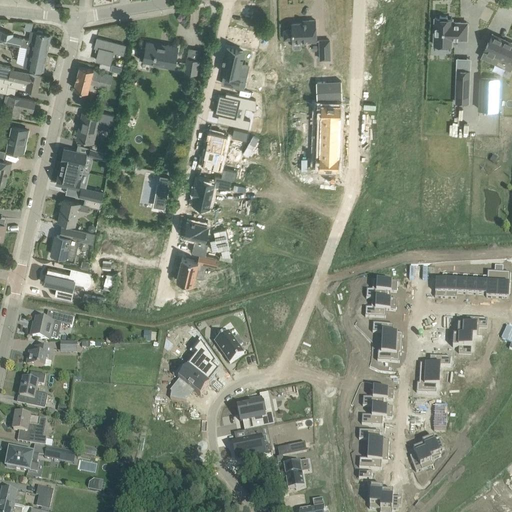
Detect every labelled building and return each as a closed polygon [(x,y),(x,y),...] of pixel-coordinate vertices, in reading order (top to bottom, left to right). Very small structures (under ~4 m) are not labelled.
[(382,18),(382,34),(387,34),(387,36),(411,37),(411,19),(407,19),(407,16),(393,16),(393,19),(382,18)] [(435,18),(434,45),(451,45),(451,39),(466,39),(467,23),(452,22),(447,22),(447,18),(447,16),(439,16),(439,18),(435,18)] [(316,41),(316,20),(302,21),(302,23),(292,23),(292,30),(284,30),(284,39),(292,39),(292,40),(308,39),(308,42),(316,41)] [(47,55),(51,35),(31,31),(29,40),(13,36),(13,34),(2,32),(0,42),(26,47),(26,45),(28,45),(28,46),(34,47),(33,52),(47,55)] [(124,54),(126,46),(97,38),(95,47),(100,48),(96,60),(110,64),(113,51),(124,54)] [(320,59),(331,59),(330,39),(319,40),(320,59)] [(484,51),(484,53),(496,58),(494,63),(510,70),(511,65),(511,43),(505,40),(501,48),(489,42),(484,51)] [(167,47),(147,43),(146,48),(141,47),(139,60),(158,63),(158,65),(174,67),(177,47),(167,45),(167,47)] [(43,71),(47,55),(33,52),(34,47),(28,46),(28,45),(26,45),(26,47),(28,48),(25,63),(29,64),(28,67),(43,71)] [(227,47),(221,72),(224,72),(233,75),(231,86),(244,89),(247,76),(239,74),(241,63),(244,51),(227,47)] [(371,47),(370,73),(383,73),(384,47),(371,47)] [(192,73),(197,74),(200,60),(199,60),(187,58),(184,72),(185,72),(184,77),(191,78),(192,73)] [(0,76),(8,79),(11,67),(0,64),(0,76)] [(112,64),(111,69),(120,72),(122,66),(112,64)] [(113,75),(89,69),(80,66),(74,88),(88,92),(90,83),(98,85),(98,87),(109,90),(113,75)] [(29,75),(11,70),(9,79),(8,79),(0,76),(0,91),(6,93),(8,85),(37,92),(40,76),(29,74),(29,75)] [(457,70),(456,102),(468,102),(469,71),(457,70)] [(496,110),(498,79),(481,78),(479,109),(496,110)] [(341,81),(316,82),(317,99),(342,98),(341,81)] [(218,100),(215,114),(218,115),(229,118),(228,124),(248,128),(250,120),(244,118),(236,117),(239,106),(246,108),(256,110),(256,99),(226,92),(225,95),(222,95),(222,94),(221,94),(220,100),(218,100)] [(6,108),(5,113),(19,116),(21,106),(26,107),(25,109),(27,109),(27,108),(32,109),(32,110),(33,111),(35,101),(9,95),(7,101),(6,101),(4,102),(3,105),(4,107),(6,108)] [(316,103),(316,115),(321,115),(321,114),(340,115),(340,116),(341,104),(316,103)] [(81,128),(79,139),(93,143),(98,122),(112,125),(114,115),(100,112),(99,117),(83,113),(80,128),(81,128)] [(321,124),(321,125),(340,125),(340,116),(340,115),(321,114),(321,115),(321,124)] [(316,124),(316,135),(339,135),(340,125),(321,125),(321,124),(316,124)] [(28,131),(28,130),(12,127),(7,149),(23,152),(26,142),(24,142),(27,131),(28,131)] [(234,128),(232,137),(246,140),(248,132),(234,128)] [(438,128),(438,143),(462,144),(462,129),(438,128)] [(207,141),(206,146),(224,151),(228,135),(209,130),(206,141),(207,141)] [(316,135),(316,145),(339,146),(339,135),(316,135)] [(315,155),(339,156),(339,155),(339,146),(316,145),(315,155)] [(203,155),(201,164),(220,168),(224,151),(206,146),(204,155),(203,155)] [(90,147),(88,155),(102,159),(104,151),(90,147)] [(62,161),(61,165),(63,165),(62,166),(82,170),(86,153),(65,148),(62,160),(64,160),(63,161),(62,161)] [(0,183),(4,185),(7,175),(8,170),(10,171),(12,162),(4,161),(6,151),(0,149),(0,183)] [(315,155),(314,166),(339,167),(339,155),(339,156),(315,155)] [(121,160),(119,167),(134,170),(136,163),(121,160)] [(104,185),(107,166),(94,163),(91,182),(104,185)] [(59,171),(56,183),(78,188),(82,170),(62,166),(62,167),(61,167),(60,170),(61,171),(61,172),(59,171)] [(221,176),(232,179),(235,180),(237,171),(223,168),(221,176)] [(158,183),(154,206),(164,208),(170,177),(160,175),(158,183)] [(195,194),(193,203),(209,206),(214,186),(229,189),(232,179),(221,176),(216,175),(214,182),(199,178),(197,187),(195,187),(193,193),(195,194)] [(81,186),(79,196),(85,198),(101,201),(102,201),(104,191),(81,186)] [(99,209),(101,201),(85,198),(83,205),(79,204),(80,203),(64,200),(61,209),(64,210),(61,221),(59,221),(75,225),(78,212),(86,214),(88,207),(99,209)] [(185,232),(184,236),(186,236),(195,238),(192,252),(199,254),(206,255),(208,244),(204,243),(208,225),(188,221),(186,228),(185,232)] [(74,261),(79,240),(93,243),(95,233),(86,231),(71,228),(69,238),(57,235),(55,242),(54,242),(51,254),(65,257),(65,259),(74,261)] [(182,257),(177,280),(193,284),(195,276),(197,268),(200,269),(201,263),(206,264),(217,267),(219,259),(206,255),(199,254),(198,261),(182,257)] [(48,269),(45,278),(54,281),(51,290),(65,293),(69,276),(76,277),(78,281),(80,279),(81,274),(79,273),(80,270),(64,267),(62,272),(48,269)] [(486,296),(486,298),(497,299),(499,267),(495,267),(495,273),(487,273),(487,278),(487,284),(487,296),(486,296)] [(499,267),(497,299),(509,299),(510,274),(503,274),(503,268),(499,267)] [(367,291),(366,301),(372,301),(372,300),(387,301),(387,294),(397,294),(397,283),(395,283),(396,274),(386,278),(385,282),(373,282),(372,292),(367,291)] [(436,282),(435,298),(446,299),(447,282),(447,276),(443,276),(442,282),(436,282)] [(447,282),(446,299),(456,299),(457,295),(456,295),(457,283),(457,277),(453,276),(453,282),(447,282)] [(457,283),(456,295),(457,295),(466,295),(467,283),(467,277),(463,277),(463,283),(457,283)] [(467,283),(466,295),(477,296),(477,284),(477,278),(473,277),(473,284),(467,283)] [(477,284),(477,296),(486,296),(487,296),(487,284),(487,278),(483,278),(483,284),(477,284)] [(366,309),(365,319),(386,320),(386,312),(396,313),(396,301),(387,301),(372,300),(372,301),(371,310),(366,309)] [(32,328),(30,336),(50,341),(50,339),(57,341),(61,325),(71,327),(73,319),(58,315),(56,323),(51,322),(37,319),(35,329),(32,328)] [(457,337),(472,338),(479,339),(479,338),(479,328),(487,329),(487,320),(467,319),(466,326),(458,326),(457,337)] [(373,325),(373,334),(383,335),(383,344),(402,345),(403,335),(393,334),(394,326),(373,325)] [(144,332),(144,341),(156,342),(157,333),(144,332)] [(229,332),(214,342),(227,361),(230,364),(244,354),(239,347),(243,344),(238,337),(237,337),(234,340),(229,332)] [(453,336),(453,348),(459,348),(459,355),(471,355),(472,349),(472,338),(457,337),(453,336)] [(196,358),(188,367),(209,384),(219,372),(216,370),(213,367),(217,362),(212,358),(213,357),(201,339),(200,339),(195,346),(198,348),(194,354),(197,356),(196,358)] [(77,354),(77,343),(61,343),(61,353),(77,354)] [(378,354),(378,363),(379,363),(389,363),(399,364),(400,356),(401,356),(402,345),(383,344),(380,344),(379,354),(378,354)] [(29,356),(27,365),(43,368),(45,361),(50,362),(52,350),(36,347),(35,353),(31,353),(31,357),(29,356)] [(420,364),(420,375),(440,376),(439,376),(440,367),(450,367),(451,358),(430,357),(430,365),(420,364)] [(171,393),(170,399),(182,401),(183,395),(186,392),(189,388),(194,392),(200,397),(210,385),(209,384),(188,367),(179,379),(180,379),(170,392),(171,393)] [(26,405),(36,407),(45,409),(48,393),(36,392),(38,383),(44,384),(45,376),(31,374),(29,381),(24,380),(20,397),(28,399),(26,405)] [(417,384),(417,394),(436,395),(437,387),(440,387),(440,386),(439,386),(439,376),(440,377),(440,376),(420,375),(419,384),(417,384)] [(363,399),(363,408),(373,409),(373,408),(383,409),(383,408),(384,401),(393,402),(394,391),(373,390),(374,390),(374,400),(367,399),(363,399)] [(251,405),(238,408),(241,423),(243,422),(253,420),(254,430),(260,429),(275,426),(272,412),(266,413),(264,413),(262,402),(264,401),(269,400),(268,394),(260,395),(260,398),(250,401),(251,405)] [(362,417),(362,426),(382,427),(383,420),(392,420),(393,409),(383,408),(383,409),(373,408),(373,409),(373,418),(362,417)] [(16,415),(14,431),(32,434),(30,444),(45,446),(52,447),(53,441),(46,440),(47,437),(44,437),(38,436),(41,419),(16,415)] [(236,442),(232,443),(236,460),(265,454),(260,429),(254,430),(246,432),(247,432),(248,440),(236,442)] [(359,432),(359,441),(369,442),(369,451),(368,451),(388,452),(389,441),(379,441),(380,433),(359,432)] [(433,438),(422,442),(424,446),(430,461),(431,461),(441,457),(439,452),(444,450),(440,438),(434,440),(433,438)] [(320,443),(294,448),(296,457),(322,453),(320,443)] [(416,455),(410,457),(416,473),(422,471),(422,472),(433,467),(431,461),(430,461),(424,446),(414,450),(416,455)] [(66,463),(68,453),(47,449),(45,459),(66,463)] [(33,455),(33,454),(10,450),(6,467),(30,472),(32,463),(37,464),(39,456),(33,455)] [(360,460),(359,469),(381,471),(382,463),(388,463),(388,452),(368,451),(369,451),(368,461),(360,460)] [(292,466),(284,465),(285,476),(286,476),(286,479),(288,490),(296,491),(305,487),(303,476),(302,473),(300,462),(292,466)] [(493,483),(485,490),(492,495),(498,488),(493,483)] [(38,487),(37,496),(44,498),(41,509),(50,510),(54,491),(38,487)] [(370,487),(369,510),(380,511),(381,511),(382,492),(382,488),(370,487)] [(2,488),(0,497),(0,510),(1,511),(3,511),(5,504),(15,506),(23,507),(24,504),(26,495),(18,493),(18,492),(12,490),(2,488)] [(498,488),(492,495),(498,501),(505,494),(498,488)] [(380,511),(379,511),(392,511),(398,511),(399,508),(401,508),(402,499),(392,498),(393,492),(382,492),(381,511),(380,511)] [(511,497),(508,494),(500,501),(506,508),(511,502),(511,497)]
